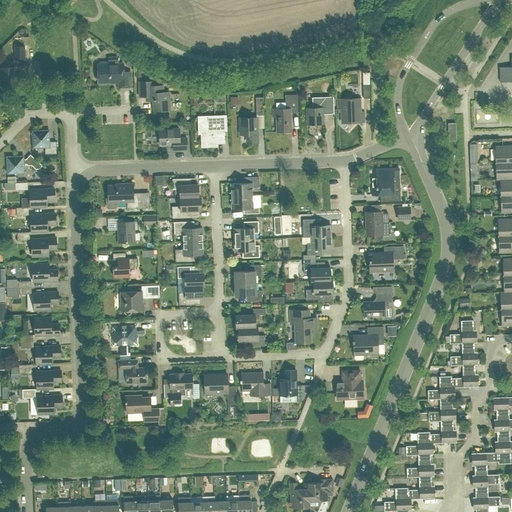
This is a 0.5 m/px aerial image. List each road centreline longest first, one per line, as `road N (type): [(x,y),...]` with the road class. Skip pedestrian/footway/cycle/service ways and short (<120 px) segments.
road 1 (tertiary): [(348,511),(444,273),(447,228),(420,158)]
road 2 (residential): [(33,435),(81,414),(74,198),(84,176)]
road 3 (residential): [(343,160),(349,291),(326,353)]
road 4 (tertiary): [(482,0),(441,16),(408,63),(397,93),(409,136)]
road 5 (tertiary): [(419,132),(444,81),(490,13),(508,0)]
road 6 (residential): [(221,356),(172,360),(160,351),(166,314),(219,312)]
road 7 (residential): [(219,312),(215,165)]
road 8 (residential): [(451,511),(450,466),(474,437),(474,407),(495,382)]
road 9 (residential): [(84,176),(215,165)]
road 10 (residential): [(215,165),(343,160)]
